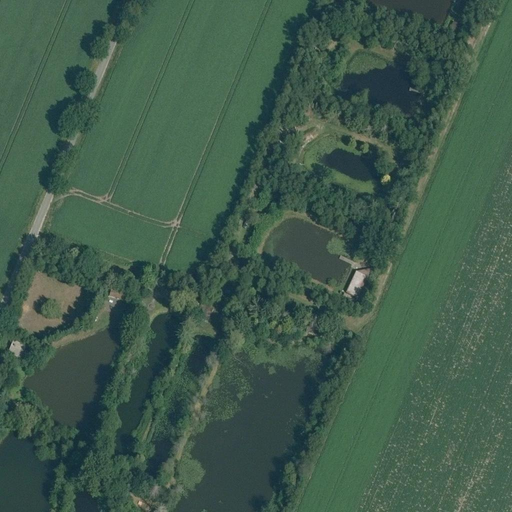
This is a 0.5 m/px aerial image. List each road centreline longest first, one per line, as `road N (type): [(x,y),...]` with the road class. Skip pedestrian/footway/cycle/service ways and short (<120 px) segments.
road 1 (unclassified): [(0,326),(130,0)]
road 2 (track): [(214,289),(329,0)]
